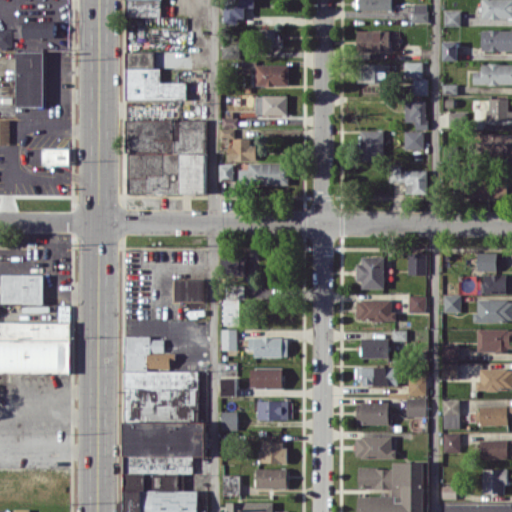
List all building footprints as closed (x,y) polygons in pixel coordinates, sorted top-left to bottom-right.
[(161,0),(126,0),(126,15),(161,16),(161,0)] [(254,0),(224,0),(225,24),(239,23),(239,17),(245,17),(245,7),(255,7),(254,0)] [(392,8),(391,0),(357,0),(358,9),(392,8)] [(511,0),(481,0),(482,17),(511,16),(511,0)] [(428,21),(427,3),(412,3),(413,21),(428,21)] [(444,25),(461,25),(461,9),(444,9),(444,25)] [(55,37),(54,20),(23,21),(23,37),(55,37)] [(0,46),(12,47),(12,28),(0,27),(0,46)] [(283,46),(283,36),(279,36),(279,27),(267,27),(267,45),(283,46)] [(426,28),(406,27),(406,41),(426,41),(426,28)] [(511,49),(511,28),(481,29),(482,50),(511,49)] [(390,30),(358,29),(357,50),(390,50),(390,30)] [(442,59),(457,60),(457,41),(443,41),(442,59)] [(223,59),(240,58),(239,43),(222,44),(223,59)] [(126,50),(126,66),(125,66),(125,98),(186,98),(186,82),(161,82),(160,67),(191,67),(191,50),(126,50)] [(44,51),(16,51),(17,106),(44,106),(44,51)] [(423,61),(404,61),(404,77),(422,77),(423,61)] [(474,71),(473,83),(511,83),(511,62),(481,62),(481,71),(474,71)] [(391,63),(359,63),(358,82),(390,83),(391,63)] [(289,64),(255,64),(254,84),(289,84),(289,64)] [(428,94),(429,78),(410,78),(410,94),(428,94)] [(287,94),(256,95),(256,114),(287,114),(287,94)] [(488,119),(511,119),(511,109),(509,110),(509,98),(488,98),(488,119)] [(405,121),(415,121),(416,128),(427,128),(427,99),(405,100),(405,121)] [(466,126),(466,111),(449,111),(448,125),(466,126)] [(0,143),(10,144),(10,119),(0,119),(0,143)] [(205,193),(206,119),(127,119),(126,193),(205,193)] [(361,160),(384,160),(384,130),(361,129),(361,160)] [(424,131),(405,130),(404,148),(424,148),(424,131)] [(511,153),(511,133),(481,133),(481,154),(511,153)] [(257,159),(256,144),(251,144),(250,138),(235,138),(235,160),(257,159)] [(455,161),(455,145),(444,145),(444,161),(455,161)] [(69,165),(70,148),(43,147),(42,164),(69,165)] [(289,163),(249,162),(249,169),(239,168),(239,183),(289,184),(289,163)] [(234,164),(219,164),(219,180),(235,179),(234,164)] [(406,192),(428,192),(428,170),(402,170),(402,164),(390,164),(390,181),(406,181),(406,192)] [(498,177),(464,179),(465,196),(498,195),(498,177)] [(497,252),(478,251),(478,269),(497,270),(497,252)] [(426,274),(427,252),(409,252),(408,273),(426,274)] [(384,287),(385,255),(358,255),(358,280),(362,280),(362,287),(384,287)] [(245,273),(245,256),(223,256),(223,273),(245,273)] [(511,292),(511,273),(483,274),(484,292),(511,292)] [(44,274),(1,274),(1,303),(43,303),(44,274)] [(174,300),(205,300),(205,278),(174,278),(174,300)] [(426,294),(409,294),(409,311),(426,312),(426,294)] [(461,311),(461,294),(444,294),(444,311),(461,311)] [(224,324),(241,324),(240,298),(224,299),(224,324)] [(394,298),(356,299),(357,320),(394,320),(394,298)] [(511,298),(476,299),(476,321),(511,321),(511,298)] [(0,370),(70,372),(71,322),(0,321),(0,370)] [(237,328),(221,328),(222,349),(237,349),(237,328)] [(478,351),(511,351),(511,328),(478,328),(478,351)] [(406,339),(406,330),(393,330),(393,339),(406,339)] [(124,511),(206,511),(207,511),(199,511),(199,490),(184,490),(184,473),(193,473),(193,456),(207,456),(207,421),(198,421),(198,369),(175,369),(175,352),(164,352),(164,337),(125,336),(124,511)] [(251,355),(288,356),(288,337),(251,336),(251,355)] [(390,337),(361,337),(361,357),(389,357),(390,337)] [(459,344),(442,344),(442,359),(459,359),(459,344)] [(457,378),(458,362),(442,361),(442,377),(457,378)] [(283,388),(283,367),(251,366),(250,387),(283,388)] [(363,385),(399,385),(399,366),(356,366),(356,377),(363,378),(363,385)] [(476,389),(511,389),(511,367),(480,367),(480,380),(476,380),(476,389)] [(408,376),(409,394),(427,394),(426,376),(408,376)] [(221,395),(237,395),(236,377),(221,377),(221,395)] [(407,416),(427,416),(427,397),(407,397),(407,416)] [(460,427),(460,399),(443,399),(444,428),(460,427)] [(258,400),(258,419),(289,419),(289,400),(258,400)] [(357,423),(390,423),(389,401),(357,401),(357,423)] [(509,423),(508,416),(511,415),(511,404),(478,405),(478,424),(509,423)] [(238,429),(238,411),(222,411),(222,429),(238,429)] [(444,452),(461,452),(461,432),(444,432),(444,452)] [(356,435),(356,458),(396,457),(396,449),(392,449),(392,435),(356,435)] [(511,439),(480,439),(480,457),(511,457),(511,439)] [(287,441),(260,440),(260,462),(286,462),(287,441)] [(423,511),(424,461),(394,461),(394,467),(359,467),(359,488),(392,488),(392,495),(358,495),(358,511),(423,511)] [(257,467),(256,487),(288,488),(288,468),(257,467)] [(507,468),(483,468),(484,493),(507,493),(507,468)] [(224,495),(240,494),(239,474),(223,474),(224,495)] [(442,498),(456,498),(457,491),(450,491),(450,484),(443,484),(442,498)] [(273,501),(227,501),(226,511),(288,511),(289,511),(273,511),(273,501)]
